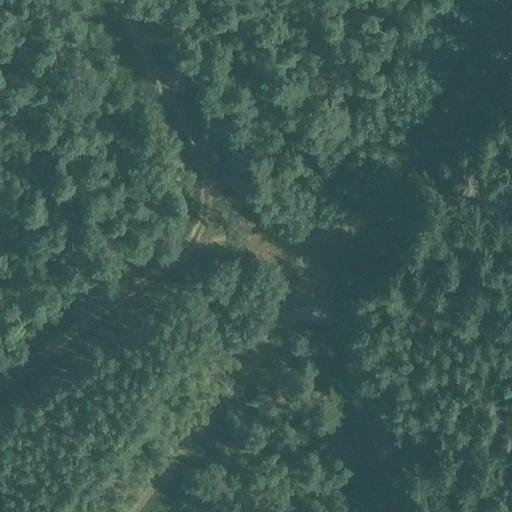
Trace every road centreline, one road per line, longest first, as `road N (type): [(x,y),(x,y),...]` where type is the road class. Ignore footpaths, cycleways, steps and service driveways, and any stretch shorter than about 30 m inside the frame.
road 1 (track): [(0,381),(189,253),(278,238),(297,244),(319,276),(402,511)]
road 2 (track): [(511,49),(426,158),(333,254),(133,511)]
road 3 (track): [(278,238),(219,182),(113,0)]
